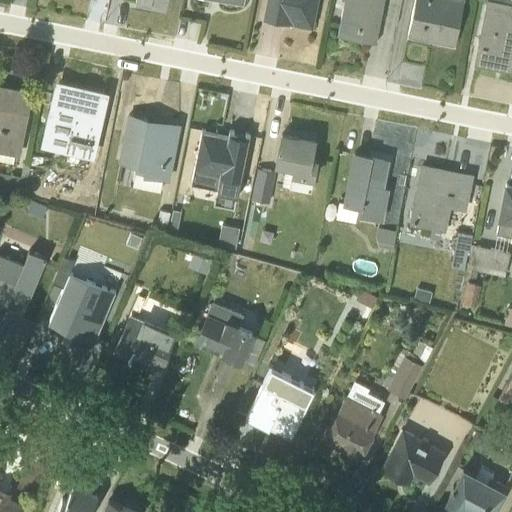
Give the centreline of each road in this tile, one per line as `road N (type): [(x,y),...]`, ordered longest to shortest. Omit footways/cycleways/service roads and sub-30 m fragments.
road 1 (residential): [(0,26),(511,127)]
road 2 (residential): [(0,376),(301,511)]
